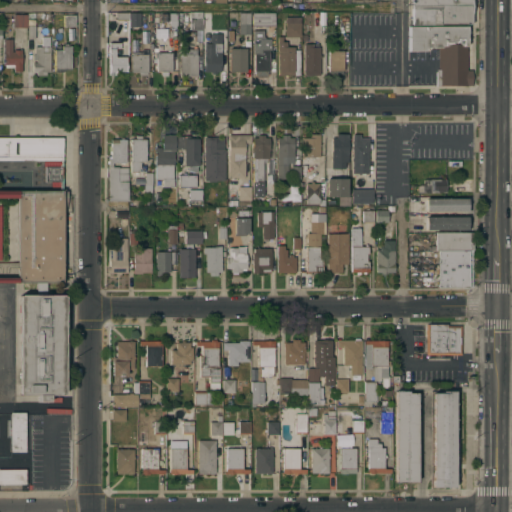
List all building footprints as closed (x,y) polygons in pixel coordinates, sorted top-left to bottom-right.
[(471,0),(471,23),(412,23),(412,0),(471,0)] [(202,28),(190,28),(190,11),(202,11),(202,12),(202,28)] [(140,12),(140,14),(145,14),(146,26),(128,26),(128,19),(128,12),(140,12)] [(169,12),(176,12),(176,20),(177,20),(177,26),(172,26),(172,20),(169,20),(169,12)] [(238,12),(250,12),(250,33),(238,33),(238,12)] [(274,12),(274,24),(260,24),(260,29),(253,29),(253,25),(252,25),(252,12),(274,12)] [(27,13),(27,26),(11,26),(11,21),(13,21),(13,13),(27,13)] [(75,25),(64,25),(63,14),(75,14),(75,25)] [(285,16),(300,16),(300,36),(285,36),(285,16)] [(34,38),(27,38),(28,24),(35,24),(34,38)] [(466,69),(472,69),(472,84),(436,84),(436,68),(437,68),(437,46),(425,46),(425,50),(408,50),(408,26),(466,26),(466,29),(468,29),(468,33),(466,33),(466,69)] [(253,53),(252,53),(252,29),(263,29),(263,36),(264,36),(264,38),(271,38),(271,49),(268,49),(268,70),(267,70),(267,75),(255,75),(255,70),(253,70),(253,53)] [(204,42),(210,42),(210,33),(221,33),(221,52),(220,52),(220,71),(216,71),(216,73),(211,73),(211,71),(204,71),(204,42)] [(41,35),(49,36),(49,45),(41,45),(41,35)] [(277,36),(282,36),(282,40),(286,40),(286,46),(293,46),(293,49),(299,49),(299,74),(290,74),(290,75),(286,75),(286,76),(284,76),(284,75),(280,75),(280,74),(278,74),(277,36)] [(3,38),(11,38),(11,51),(13,51),(13,49),(21,49),(21,71),(13,71),(13,66),(4,66),(4,64),(3,64),(3,38)] [(126,71),(115,71),(115,74),(109,74),(109,41),(126,41),(126,71)] [(142,53),(148,53),(148,71),(146,71),(146,74),(138,74),(138,71),(131,71),(131,42),(142,42),(142,53)] [(70,69),(65,69),(65,70),(62,70),(62,71),(54,71),(54,48),(57,48),(57,45),(63,45),(63,43),(67,43),(67,45),(70,45),(70,69)] [(303,45),(303,43),(312,43),(312,46),(319,46),(319,74),(311,74),(309,75),(307,75),(305,74),(303,74),(303,45)] [(49,71),(46,71),(46,74),(36,74),(36,71),(32,71),(32,61),(36,61),(36,53),(34,53),(34,45),(50,45),(49,71)] [(229,47),(246,47),(246,71),(229,71),(229,47)] [(180,53),(181,53),(181,49),(188,48),(197,48),(197,49),(202,49),(202,73),(197,73),(197,75),(182,75),(182,74),(180,74),(180,53)] [(328,50),(343,50),(343,74),(333,74),(333,70),(328,70),(328,50)] [(171,52),(171,70),(167,70),(167,75),(161,75),(161,70),(156,70),(156,57),(155,57),(155,52),(171,52)] [(319,133),(319,156),(317,156),(317,161),(306,161),(306,155),(302,155),(302,137),(309,137),(309,133),(319,133)] [(347,172),(340,172),(340,167),(331,167),(332,133),(348,133),(347,172)] [(368,172),(352,172),(352,133),(359,133),(359,137),(368,137),(368,172)] [(155,149),(154,149),(154,147),(161,146),(161,149),(162,149),(162,134),(175,134),(175,150),(174,150),(174,165),(173,165),(173,170),(174,170),(174,185),(164,185),(164,178),(156,178),(155,149)] [(244,177),(228,177),(228,175),(226,175),(226,170),(228,170),(228,139),(228,134),(250,134),(250,143),(244,143),(244,177)] [(275,183),(267,183),(267,181),(266,181),(266,177),(266,161),(263,161),(263,183),(253,183),(252,137),(257,137),(257,134),(264,134),(264,137),(269,137),(269,158),(268,158),(268,160),(275,160),(275,183)] [(277,137),(281,137),(281,134),(288,134),(288,137),(294,137),(293,162),(287,162),(287,178),(276,178),(277,137)] [(131,138),(135,138),(135,135),(140,135),(141,138),(146,138),(146,160),(140,160),(140,168),(139,168),(139,171),(130,171),(130,160),(131,160),(131,138)] [(37,401),(37,394),(18,394),(18,295),(20,295),(20,294),(36,294),(36,282),(0,281),(0,189),(57,190),(57,189),(59,189),(59,186),(57,186),(57,183),(52,183),(52,181),(42,181),(42,175),(45,175),(45,171),(42,171),(42,165),(49,165),(49,160),(60,160),(60,159),(0,159),(0,136),(62,136),(62,189),(67,189),(67,207),(70,207),(70,211),(63,211),(63,210),(62,210),(61,282),(46,282),(46,294),(62,294),(62,295),(64,295),(64,305),(65,305),(65,315),(64,315),(64,345),(65,345),(65,356),(63,356),(63,393),(62,393),(62,394),(48,394),(48,401),(37,401)] [(198,166),(196,166),(196,186),(178,186),(178,174),(189,174),(189,165),(184,165),(184,149),(175,149),(176,136),(189,136),(189,137),(199,137),(198,164),(198,166)] [(224,141),(225,141),(225,145),(224,145),(224,179),(222,179),(222,180),(216,180),(208,180),(208,179),(204,179),(204,136),(224,136),(224,141)] [(108,155),(111,155),(111,153),(109,153),(109,149),(111,149),(111,145),(110,145),(110,142),(111,142),(111,138),(120,138),(120,137),(123,137),(123,138),(126,138),(126,162),(124,162),(124,163),(119,163),(119,162),(112,162),(112,164),(111,164),(111,165),(117,165),(117,166),(128,166),(128,200),(108,200),(108,155)] [(300,177),(291,178),(291,165),(300,165),(300,177)] [(325,197),(346,197),(346,179),(325,179),(325,197)] [(423,192),(423,191),(417,191),(417,184),(422,184),(422,179),(445,179),(445,192),(423,192)] [(319,203),(305,203),(305,182),(310,182),(310,180),(313,180),(313,182),(319,182),(319,203)] [(249,200),(237,200),(237,187),(249,187),(249,200)] [(201,188),(202,206),(185,207),(184,188),(201,188)] [(372,188),(372,202),(352,202),(352,198),(351,198),(351,188),(372,188)] [(299,192),(299,200),(290,200),(290,192),(299,192)] [(425,211),(425,198),(469,198),(469,211),(425,211)] [(375,221),(375,209),(387,209),(387,205),(394,205),(394,210),(388,210),(388,222),(375,221)] [(351,219),(351,207),(356,207),(356,209),(360,209),(360,220),(351,219)] [(373,221),(362,221),(362,209),(373,209),(373,221)] [(273,238),(262,238),(262,225),(257,225),(257,211),(269,211),(269,210),(273,210),(273,238)] [(425,229),(425,216),(469,215),(469,229),(425,229)] [(237,217),(250,217),(250,230),(237,231),(237,217)] [(176,228),(176,243),(167,243),(167,230),(166,230),(166,224),(175,224),(175,221),(177,221),(177,228),(176,228)] [(318,258),(322,258),(322,271),(305,271),(305,233),(309,233),(309,222),(321,222),(321,234),(319,234),(318,246),(318,258)] [(218,226),(226,226),(225,238),(218,238),(218,226)] [(360,246),(364,246),(364,243),(367,243),(367,246),(368,245),(368,253),(366,253),(366,260),(368,260),(368,271),(365,271),(365,273),(362,273),(362,271),(360,271),(360,273),(355,273),(355,271),(351,271),(350,227),(360,227),(360,246)] [(136,244),(128,244),(128,229),(136,229),(136,244)] [(178,251),(180,251),(180,248),(185,248),(185,229),(201,229),(201,243),(192,243),(192,248),(193,248),(193,251),(194,251),(194,276),(178,276),(178,251)] [(439,251),(439,250),(427,249),(427,245),(435,245),(435,232),(472,233),(472,251),(439,251)] [(348,263),(341,263),(341,272),(327,272),(327,233),(348,233),(348,263)] [(292,236),(299,236),(300,248),(292,249),(292,236)] [(126,271),(120,272),(120,273),(116,274),(116,272),(106,272),(106,267),(109,267),(109,249),(116,249),(116,237),(126,237),(126,271)] [(393,271),(376,271),(376,248),(379,248),(379,244),(382,244),(382,239),(393,239),(393,271)] [(221,271),(217,271),(217,275),(209,275),(209,271),(205,271),(205,253),(203,253),(203,246),(214,246),(214,245),(220,245),(221,271)] [(295,271),(276,271),(276,245),(284,245),(284,249),(286,249),(286,256),(288,256),(288,253),(292,253),(292,256),(295,256),(295,271)] [(150,271),(140,272),(140,273),(133,273),(133,249),(140,249),(140,247),(150,247),(150,271)] [(246,267),(245,267),(245,270),(241,270),(241,271),(237,271),(237,273),(232,273),(232,271),(231,271),(231,268),(227,268),(226,257),(229,257),(229,247),(236,247),(237,252),(242,252),(242,254),(245,254),(246,267)] [(270,252),(271,252),(271,268),(269,268),(269,271),(260,271),(260,272),(251,272),(251,252),(253,252),(253,247),(270,247),(270,252)] [(170,271),(164,271),(164,275),(156,275),(156,251),(170,251),(170,271)] [(471,286),(438,286),(439,251),(472,251),(471,286)] [(425,354),(425,324),(446,324),(446,325),(461,325),(461,354),(425,354)] [(218,366),(219,366),(219,388),(209,388),(209,376),(199,376),(199,350),(201,350),(201,344),(195,344),(195,340),(201,340),(201,338),(209,338),(209,340),(210,340),(210,337),(215,337),(215,341),(218,341),(218,366)] [(361,339),(361,374),(359,374),(359,379),(351,379),(351,374),(349,374),(349,366),(348,366),(348,364),(342,364),(342,347),(337,347),(337,339),(353,339),(354,337),(359,337),(361,339)] [(284,363),(284,345),(284,341),(291,341),(291,338),(299,338),(299,341),(303,341),(303,346),(305,346),(305,351),(304,351),(304,363),(284,363)] [(273,365),(272,365),(272,375),(262,375),(262,366),(257,366),(257,344),(251,344),(251,340),(267,340),(268,339),(270,339),(271,340),(274,340),(274,346),(273,346),(273,365)] [(332,357),(332,385),(323,385),(323,376),(317,376),(317,368),(312,368),(312,340),(321,340),(321,339),(328,339),(328,340),(330,340),(330,357),(332,357)] [(364,339),(387,339),(387,346),(386,346),(386,359),(390,359),(390,365),(387,365),(387,376),(388,376),(388,384),(388,385),(387,385),(387,387),(381,387),(381,378),(380,378),(380,380),(375,380),(375,393),(376,393),(376,401),(372,401),(372,402),(371,402),(371,405),(363,405),(363,400),(364,400),(364,380),(372,380),(372,365),(370,365),(370,368),(364,368),(364,339)] [(133,368),(127,368),(127,375),(122,375),(119,375),(112,375),(112,360),(116,360),(116,340),(133,340),(133,368)] [(145,365),(145,344),(138,344),(138,340),(162,340),(161,365),(145,365)] [(175,363),(175,364),(172,364),(172,363),(170,363),(170,349),(175,349),(175,341),(181,341),(181,340),(184,340),(184,341),(189,341),(189,346),(192,346),(192,359),(190,359),(190,363),(175,363)] [(248,361),(237,361),(237,365),(227,365),(227,349),(222,349),(222,341),(238,341),(238,340),(248,340),(248,361)] [(177,390),(166,390),(166,377),(177,377),(177,390)] [(288,394),(288,396),(279,396),(279,377),(290,377),(290,378),(306,379),(306,394),(288,394)] [(234,391),(222,392),(222,378),(234,378),(234,391)] [(335,391),(335,378),(347,378),(347,391),(335,391)] [(251,380),(262,380),(262,393),(263,393),(263,403),(251,403),(251,380)] [(308,393),(307,393),(307,380),(318,380),(318,393),(323,393),(323,403),(318,403),(318,404),(308,404),(308,393)] [(149,392),(148,392),(148,398),(137,398),(137,393),(133,393),(131,393),(131,382),(137,382),(137,381),(149,381),(149,392)] [(194,403),(194,391),(210,391),(210,403),(194,403)] [(394,391),(407,391),(407,393),(416,393),(416,482),(394,482),(394,391)] [(453,487),(431,487),(431,489),(429,489),(429,476),(430,392),(432,392),(432,393),(441,393),(441,391),(453,391),(453,487)] [(112,405),(112,394),(124,394),(128,394),(128,393),(131,393),(131,394),(136,394),(136,407),(124,407),(124,405),(112,405)] [(379,407),(379,417),(378,417),(378,420),(375,420),(375,417),(363,417),(363,407),(379,407)] [(379,419),(380,419),(380,414),(385,414),(385,410),(386,410),(386,407),(391,407),(391,420),(391,432),(380,432),(379,419)] [(125,420),(112,420),(112,409),(125,409),(125,420)] [(322,413),(327,413),(327,410),(334,409),(335,433),(323,433),(322,413)] [(25,451),(10,451),(10,411),(25,411),(25,451)] [(306,433),(305,433),(305,434),(296,434),(296,433),(295,433),(295,419),(294,419),(294,417),(295,417),(295,414),(306,413),(306,433)] [(220,434),(220,435),(211,435),(211,433),(209,433),(209,421),(216,421),(216,415),(221,415),(221,434),(220,434)] [(238,433),(238,420),(249,420),(249,433),(238,433)] [(266,420),(278,420),(278,433),(266,433),(266,420)] [(362,432),(351,432),(351,420),(362,420),(362,432)] [(192,421),(192,434),(181,434),(181,421),(192,421)] [(222,434),(222,421),(233,421),(233,434),(222,434)] [(383,454),(385,454),(385,457),(383,457),(383,468),(390,468),(390,472),(367,472),(367,447),(367,438),(376,438),(376,442),(380,442),(380,447),(383,447),(383,454)] [(215,473),(213,473),(210,473),(209,473),(197,473),(197,439),(215,439),(215,473)] [(185,469),(192,469),(192,473),(169,473),(169,448),(185,447),(185,469)] [(226,447),(242,448),(242,468),(249,469),(249,473),(233,473),(232,474),(228,474),(227,473),(226,473),(226,447)] [(282,447),(299,447),(299,455),(300,455),(300,457),(299,457),(299,468),(305,468),(305,473),(289,472),(289,473),(285,473),(284,473),(282,473),(282,447)] [(328,455),(329,455),(329,457),(328,457),(328,472),(310,472),(310,447),(328,447),(328,455)] [(355,472),(339,472),(339,447),(355,447),(355,472)] [(133,473),(131,473),(131,474),(128,474),(127,473),(115,473),(115,448),(133,448),(133,473)] [(157,469),(164,469),(164,473),(141,473),(141,448),(157,448),(157,469)] [(271,455),(272,455),(272,457),(271,457),(271,472),(254,472),(254,448),(271,448),(271,455)] [(0,483),(0,468),(25,468),(25,483),(0,483)]
